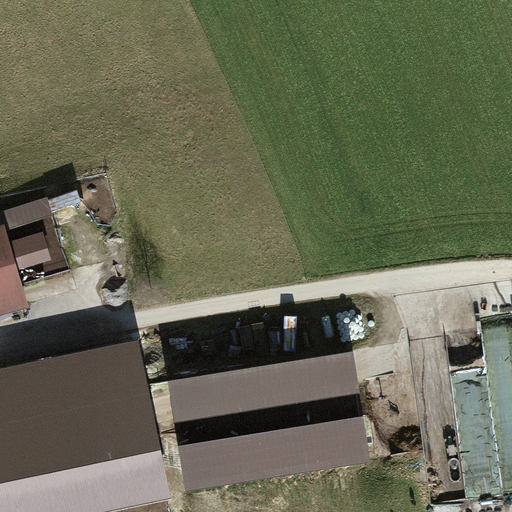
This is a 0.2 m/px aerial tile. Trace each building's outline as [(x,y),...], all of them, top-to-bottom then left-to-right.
[(0,229),(0,314),(45,302),(23,223),(0,229)] [(415,338),(436,502),(511,492),(511,464),(508,465),(498,393),(493,393),(485,329),(415,338)] [(350,345),(164,372),(170,415),(356,387),(350,345)] [(359,408),(175,438),(183,486),(367,456),(359,408)] [(0,443),(0,453),(0,468),(53,470),(53,440),(65,440),(65,420),(40,419),(39,443),(0,443)]
